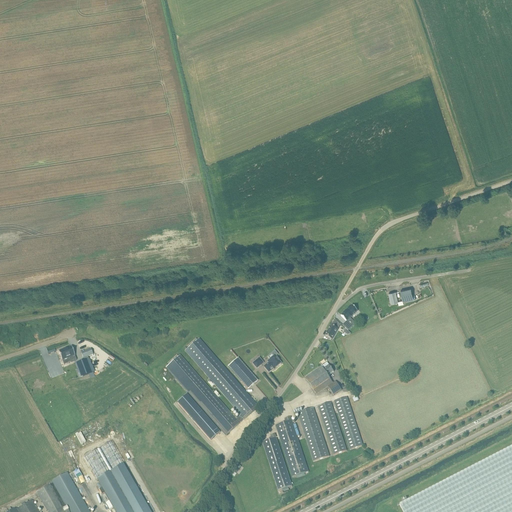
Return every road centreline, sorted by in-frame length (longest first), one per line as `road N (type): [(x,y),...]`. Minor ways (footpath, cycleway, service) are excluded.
road 1 (unclassified): [(511,183),(375,235),(279,396),(193,511)]
road 2 (tertiary): [(307,511),(511,407)]
road 3 (unclassified): [(511,416),(326,511)]
road 4 (unknown): [(336,305),(377,285),(474,269)]
